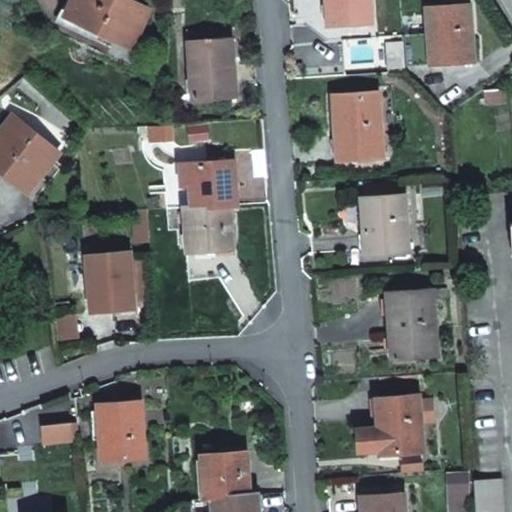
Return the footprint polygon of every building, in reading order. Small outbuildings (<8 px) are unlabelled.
[(150,10),(128,0),(73,0),(66,15),(133,47),(150,10)] [(352,18),(372,16),(371,0),(327,0),(330,25),(352,23),(352,18)] [(456,56),(476,54),(472,3),(429,6),(431,32),(407,34),(409,66),(456,63),(456,56)] [(214,91),(237,89),(233,39),(190,43),(194,99),(215,97),(214,91)] [(477,61),(476,54),(456,56),(456,63),(477,61)] [(238,95),(237,89),(214,91),(215,97),(238,95)] [(361,150),(384,149),(380,91),(334,94),(339,159),(361,157),(361,150)] [(0,160),(5,164),(0,169),(0,170),(27,193),(60,153),(14,116),(0,133),(0,160)] [(384,156),(384,149),(361,150),(361,157),(384,156)] [(230,204),(238,203),(235,160),(190,164),(191,186),(193,206),(230,204)] [(191,186),(190,164),(180,165),(181,186),(191,186)] [(402,184),(364,186),(365,197),(363,198),(366,254),(410,251),(407,195),(402,195),(402,184)] [(234,248),(230,204),(193,206),(185,206),(189,252),(234,248)] [(152,242),(150,209),(130,210),(134,242),(152,242)] [(136,310),(132,252),(89,255),(92,312),(136,310)] [(150,262),(137,263),(140,301),(153,301),(150,262)] [(435,289),(388,293),(393,357),(439,353),(435,289)] [(79,338),(77,315),(57,316),(59,339),(79,338)] [(381,450),(381,455),(403,453),(402,447),(425,445),(423,415),(435,414),(434,394),(422,395),(422,393),(378,397),(379,427),(381,450)] [(120,408),(120,402),(99,403),(103,460),(145,457),(142,407),(120,408)] [(381,450),(379,427),(357,428),(358,451),(381,450)] [(426,471),(425,445),(402,447),(403,453),(404,472),(426,471)] [(202,454),(205,497),(212,496),(249,493),(246,451),(202,454)] [(449,474),(451,493),(470,492),(469,472),(449,474)] [(476,511),(506,511),(504,479),(475,480),(476,511)] [(259,511),(258,493),(249,493),(212,496),(212,506),(205,506),(205,511),(259,511)] [(406,511),(406,493),(363,496),(363,511),(406,511)]
